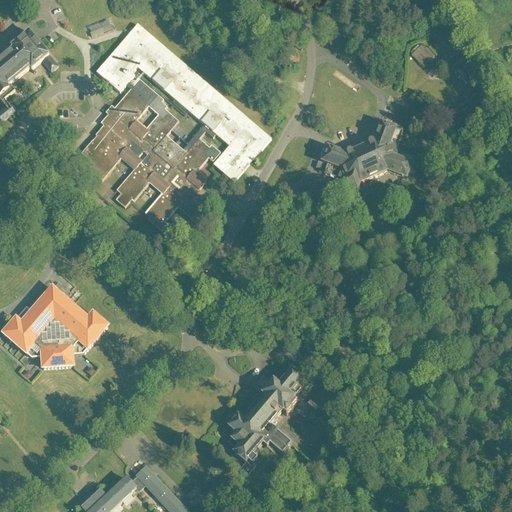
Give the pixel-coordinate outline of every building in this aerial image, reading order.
[(111,27),(90,35),(91,42),(112,33),(111,27)] [(125,43),(97,76),(120,96),(127,88),(132,93),(134,89),(129,85),(135,79),(132,76),(137,71),(205,129),(184,154),(187,156),(200,142),(206,135),(213,141),(216,138),(230,150),(214,168),(234,185),(244,174),(242,172),(249,165),(260,151),(262,153),(272,141),(245,119),(138,27),(129,38),(125,43)] [(14,51),(0,62),(0,101),(6,109),(0,113),(0,119),(3,123),(16,113),(6,102),(16,94),(11,88),(31,71),(32,72),(43,63),(52,75),(59,69),(30,34),(12,48),(14,51)] [(463,52),(457,45),(451,50),(457,57),(463,52)] [(435,58),(423,46),(412,58),(424,70),(435,58)] [(460,77),(467,84),(479,73),(472,66),(466,60),(463,63),(461,61),(455,66),(457,68),(455,71),(460,77)] [(132,93),(115,111),(112,109),(106,116),(109,118),(101,126),(104,129),(96,138),(98,139),(83,157),(90,163),(88,167),(92,171),(90,173),(103,184),(122,161),(135,173),(117,193),(122,197),(116,203),(125,211),(136,198),(138,200),(150,186),(163,197),(146,217),(150,221),(148,223),(162,234),(167,228),(165,226),(179,210),(192,221),(199,213),(196,210),(203,202),(190,191),(193,187),(200,193),(207,184),(197,176),(209,161),(214,165),(221,156),(212,148),(210,151),(200,142),(187,156),(184,154),(167,139),(179,125),(169,115),(165,112),(167,110),(162,105),(164,103),(159,99),(140,83),(134,89),(132,93)] [(347,158),(328,150),(325,159),(320,175),(340,183),(337,193),(342,195),(344,190),(359,195),(362,188),(388,176),(407,183),(416,161),(401,155),(398,149),(404,135),(382,126),(375,145),(347,158)] [(318,203),(315,211),(327,216),(330,208),(318,203)] [(364,211),(359,213),(363,223),(368,221),(364,211)] [(355,252),(339,260),(341,265),(358,258),(355,252)] [(53,291),(33,315),(22,327),(17,323),(15,325),(15,324),(4,337),(32,361),(43,360),(44,372),(74,369),(73,358),(84,357),(108,329),(93,316),(89,322),(53,291)] [(327,343),(312,331),(308,336),(323,348),(327,343)] [(365,346),(361,350),(378,364),(381,359),(365,346)] [(357,368),(338,353),(334,358),(353,373),(357,368)] [(399,372),(392,366),(387,372),(393,378),(399,372)] [(294,401),(308,384),(294,372),(280,389),(275,384),(264,397),(265,398),(245,423),(240,419),(231,429),(238,436),(229,446),(237,453),(235,455),(247,465),(240,473),(248,480),(257,469),(254,467),(259,461),(254,457),(263,446),(268,450),(271,447),(283,457),(293,446),(270,427),(283,413),(287,417),(298,405),(294,401)] [(414,388),(401,376),(396,381),(410,393),(414,388)] [(387,391),(383,395),(388,400),(392,395),(387,391)] [(116,511),(137,492),(140,495),(147,488),(169,511),(186,511),(147,470),(138,479),(140,482),(134,488),(127,482),(108,500),(102,493),(83,511),(116,511)]
